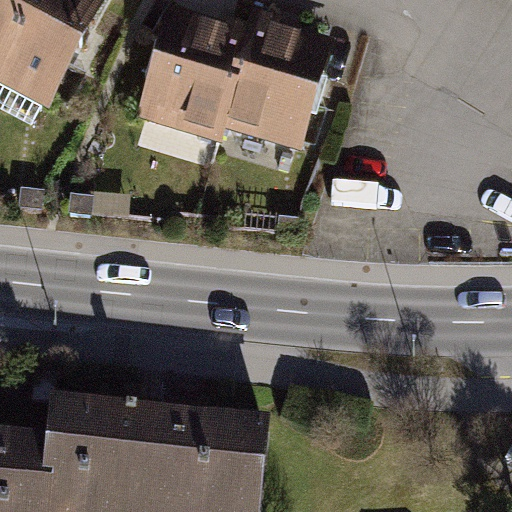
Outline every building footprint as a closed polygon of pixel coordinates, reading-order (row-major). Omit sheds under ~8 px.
[(0,0),(0,77),(41,0),(0,0)] [(0,88),(42,111),(101,0),(41,0),(0,77),(0,88)] [(246,38),(170,16),(139,120),(216,143),(220,127),(246,38)] [(246,38),(220,127),(297,150),(326,51),(249,29),(246,38)] [(259,511),(269,434),(63,410),(58,453),(51,511),(259,511)] [(51,511),(58,453),(0,445),(0,511),(51,511)]
